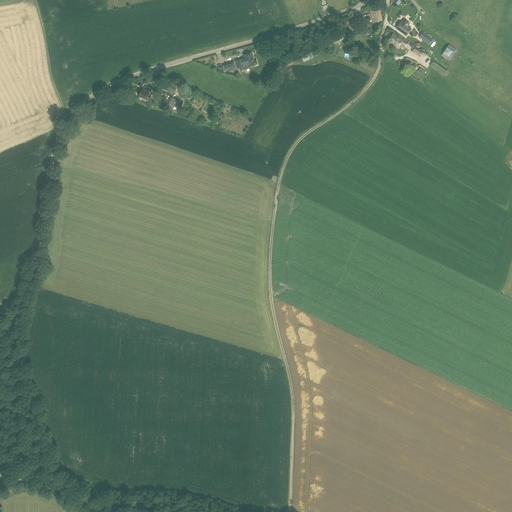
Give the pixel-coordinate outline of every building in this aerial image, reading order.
[(380,9),(371,11),(373,22),(382,20),(380,9)] [(408,26),(410,24),(404,20),(402,22),(401,22),(399,24),(398,24),(397,27),(397,28),(396,28),(407,36),(411,29),(408,26)] [(430,45),(433,40),(422,32),(419,37),(430,45)] [(402,43),(403,44),(403,45),(406,47),(408,44),(398,37),(393,34),(388,40),(394,45),(393,45),(397,48),(398,47),(398,48),(402,43)] [(442,55),(449,60),(456,50),(449,45),(442,55)] [(415,47),(412,51),(420,57),(423,53),(415,47)] [(255,61),(254,61),(252,53),(244,55),(245,60),(242,61),(241,60),(237,61),(239,68),(240,68),(240,71),(244,70),(244,69),(255,65),(256,65),(256,64),(257,63),(257,62),(256,61),(255,61)] [(153,93),(158,95),(159,92),(152,88),(150,92),(143,88),(139,96),(149,101),(153,93)] [(166,98),(164,102),(167,104),(166,106),(170,107),(171,105),(180,109),(183,102),(166,95),(165,97),(166,98)]
